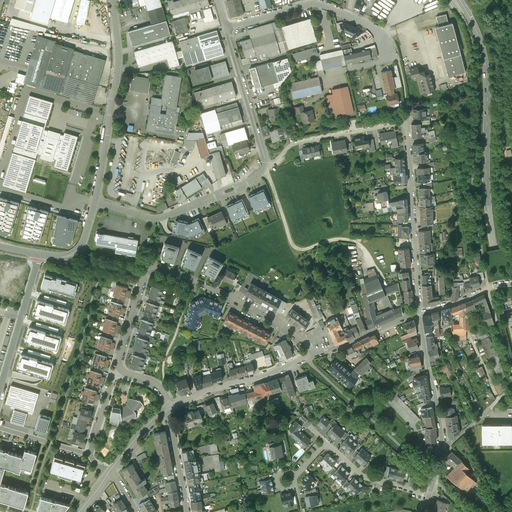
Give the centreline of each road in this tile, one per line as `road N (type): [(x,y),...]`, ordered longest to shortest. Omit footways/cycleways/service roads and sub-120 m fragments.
road 1 (secondary): [(458,0),(486,73),(488,204),(511,322)]
road 2 (residential): [(314,355),(280,324),(158,265),(145,274),(121,370)]
road 3 (residential): [(225,28),(302,7),(336,10),(383,37),(388,56),(345,70)]
road 4 (residential): [(112,0),(117,78),(94,201)]
road 5 (residential): [(407,125),(417,313)]
road 6 (residential): [(265,167),(159,218),(94,201)]
road 7 (residential): [(170,408),(314,355)]
road 8 (residential): [(407,125),(297,142),(265,167)]
road 9 (unclassified): [(225,28),(265,167)]
road 10 (residential): [(417,313),(441,452)]
road 11 (residential): [(38,254),(0,389)]
